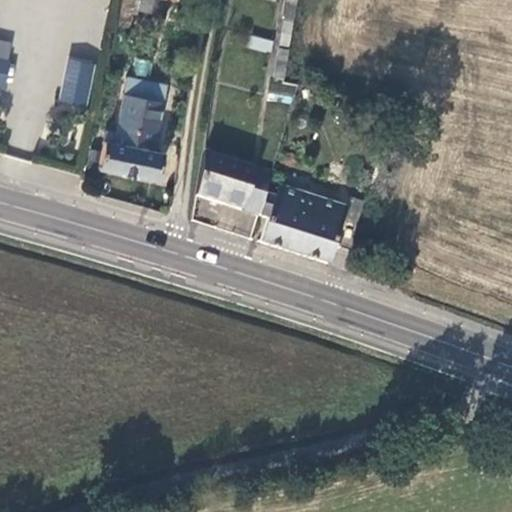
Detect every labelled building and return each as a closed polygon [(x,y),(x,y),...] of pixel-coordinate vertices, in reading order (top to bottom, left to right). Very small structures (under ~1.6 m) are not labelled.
[(139,12),(142,0),(126,0),(118,28),(134,32),(139,12)] [(183,0),(142,0),(139,12),(162,17),(166,1),(182,4),(183,0)] [(286,0),(284,15),(296,17),(298,0),(286,0)] [(283,44),(291,46),(296,17),(284,15),(280,44),(283,44)] [(251,34),(247,47),(269,53),(273,41),(251,34)] [(0,87),(3,89),(13,42),(0,39),(0,87)] [(277,74),(286,76),(291,46),(283,44),(277,74)] [(68,55),(57,99),(84,107),(96,62),(68,55)] [(147,78),(152,62),(137,57),(132,73),(147,78)] [(128,79),(115,135),(156,145),(167,88),(128,79)] [(99,170),(157,184),(162,155),(154,153),(156,145),(115,135),(107,134),(105,145),(103,145),(99,170)] [(271,175),(204,152),(197,196),(259,217),(267,188),(271,175)] [(260,244),(330,265),(347,214),(267,188),(259,217),(257,221),(267,224),(260,244)]
